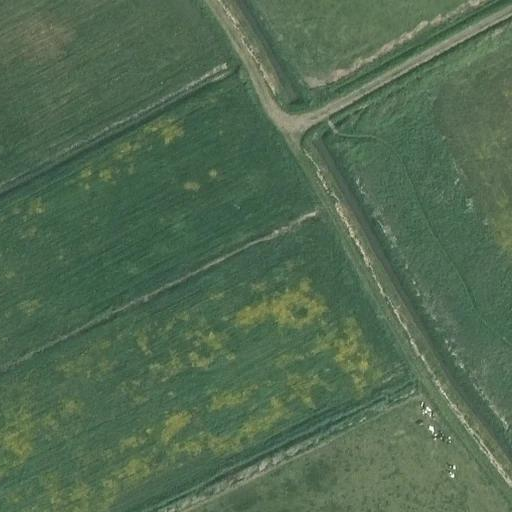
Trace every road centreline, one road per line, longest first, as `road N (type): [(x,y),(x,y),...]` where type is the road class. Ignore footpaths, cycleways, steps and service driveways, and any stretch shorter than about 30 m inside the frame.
road 1 (track): [(300,123),(294,138),(388,311),(511,496)]
road 2 (track): [(511,9),(300,123)]
road 3 (track): [(300,123),(276,119),(209,0)]
